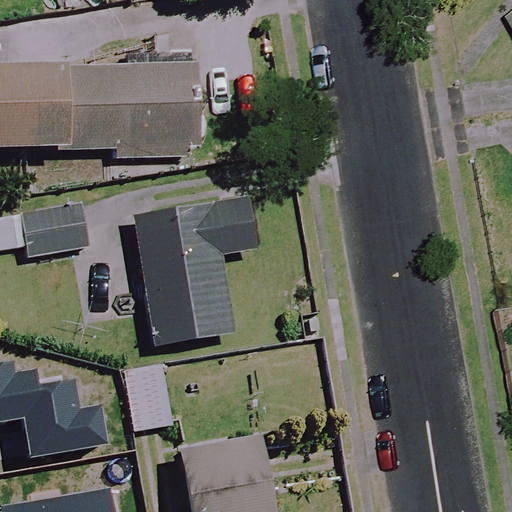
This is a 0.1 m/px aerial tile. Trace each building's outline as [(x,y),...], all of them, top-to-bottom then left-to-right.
[(195,68),(0,74),(0,162),(198,155),(195,68)] [(0,258),(25,254),(27,267),(90,255),(79,194),(16,206),(0,208),(0,258)] [(249,256),(239,201),(126,221),(150,352),(229,338),(215,262),(249,256)] [(164,430),(156,371),(37,389),(46,448),(164,430)] [(262,511),(251,448),(171,463),(180,511),(262,511)] [(0,479),(0,511),(68,511),(30,458),(0,479)]
